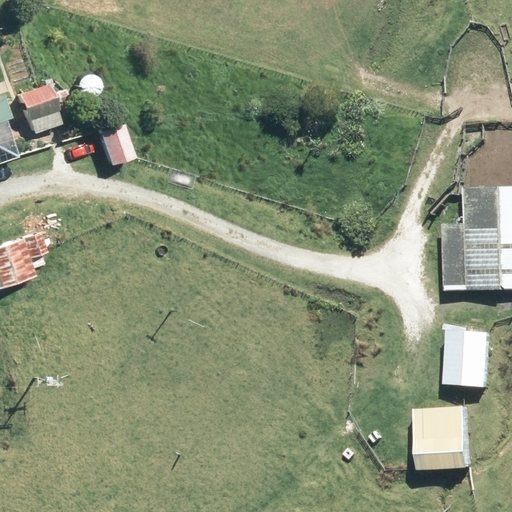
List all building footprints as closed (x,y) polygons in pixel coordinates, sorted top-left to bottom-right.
[(50,83),(18,94),(32,135),(65,123),(50,83)] [(0,161),(18,155),(0,103),(0,161)] [(121,120),(97,129),(109,161),(133,152),(121,120)] [(511,180),(465,182),(466,224),(446,224),(448,291),(511,289),(511,180)] [(20,234),(0,241),(0,282),(33,270),(20,234)] [(489,375),(486,320),(457,322),(459,377),(489,375)] [(470,404),(419,404),(420,468),(471,468),(470,404)]
